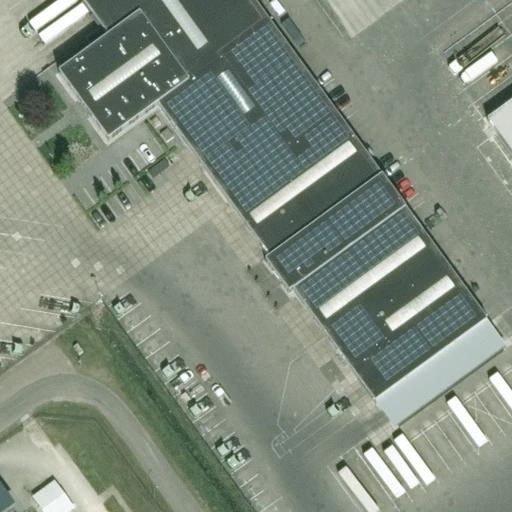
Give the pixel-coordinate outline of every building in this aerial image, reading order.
[(250,0),(79,0),(109,40),(59,76),(108,144),(158,108),(270,261),(265,264),(289,296),(293,293),(375,405),(487,323),(250,0)] [(448,30),(470,14),(464,6),(443,22),(448,30)] [(478,33),(486,45),(509,30),(502,18),(478,33)] [(511,105),(487,123),(511,157),(511,105)] [(60,148),(84,154),(87,142),(63,136),(60,148)] [(165,235),(212,208),(204,194),(156,221),(165,235)] [(424,403),(417,408),(444,451),(452,446),(424,403)] [(43,487),(58,511),(76,511),(87,506),(66,472),(43,487)]
